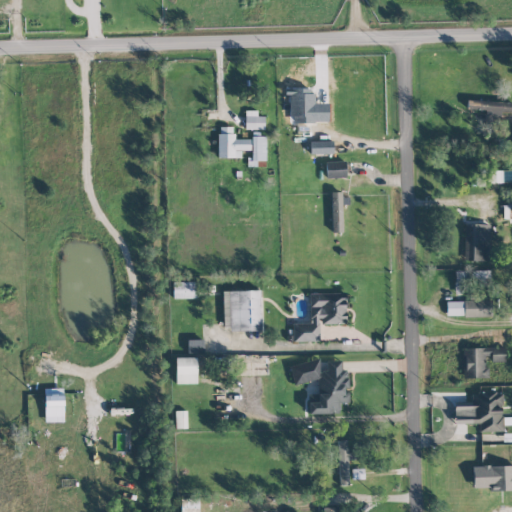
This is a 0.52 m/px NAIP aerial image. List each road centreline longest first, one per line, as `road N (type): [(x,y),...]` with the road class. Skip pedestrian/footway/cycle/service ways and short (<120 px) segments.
road 1 (tertiary): [(0,46),(511,33)]
road 2 (residential): [(421,511),(402,36)]
